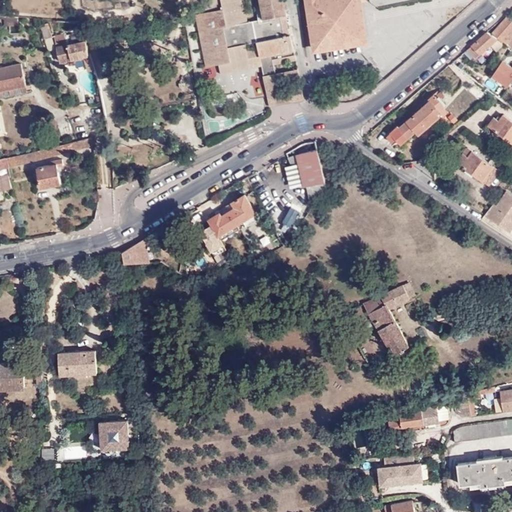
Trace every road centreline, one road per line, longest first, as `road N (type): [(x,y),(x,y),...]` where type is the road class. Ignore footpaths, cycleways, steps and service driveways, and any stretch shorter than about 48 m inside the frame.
road 1 (secondary): [(344,122),(302,125),(96,241),(0,261)]
road 2 (residential): [(344,122),(355,138),(511,242)]
road 3 (unknown): [(74,246),(50,303),(52,442)]
road 4 (secondary): [(497,0),(344,122)]
road 5 (unknown): [(511,408),(451,422),(431,444),(390,444)]
road 6 (unknown): [(111,234),(93,108)]
road 7 (unknown): [(312,123),(288,0)]
